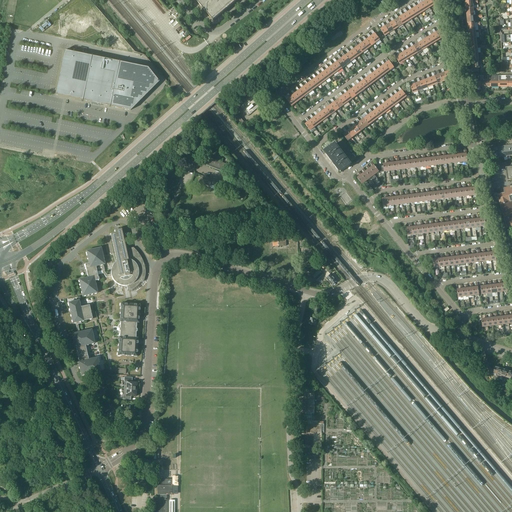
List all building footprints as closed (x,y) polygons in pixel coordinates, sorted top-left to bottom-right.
[(195,0),(213,21),(214,21),(213,20),(237,0),(195,0)] [(421,0),(423,2),(421,4),(425,11),(429,8),(425,1),(424,0),(421,0)] [(427,0),(425,1),(429,8),(434,5),(430,0),(427,0)] [(419,5),(416,7),(421,14),(425,11),(421,4),(419,1),(417,2),(419,5)] [(414,8),(412,10),(416,16),(421,14),(416,7),(414,3),(412,5),(414,8)] [(410,11),(407,12),(412,19),(416,16),(412,10),(410,6),(408,7),(410,11)] [(405,14),(403,15),(407,22),(412,19),(407,12),(405,9),(403,10),(405,14)] [(401,16),(398,18),(403,25),(407,22),(403,15),(401,12),(399,13),(401,16)] [(397,19),(394,21),(398,28),(403,25),(398,18),(396,15),(395,16),(397,19)] [(392,22),(390,24),(394,30),(398,28),(394,21),(392,17),(390,19),(392,22)] [(388,25),(385,26),(389,33),(394,30),(390,24),(387,20),(386,21),(388,25)] [(383,28),(381,29),(385,36),(389,33),(385,26),(383,23),(381,24),(383,28)] [(439,31),(436,33),(440,39),(445,37),(441,30),(440,30),(438,26),(436,28),(439,31)] [(434,34),(431,35),(436,42),(440,39),(436,33),(434,29),(432,30),(434,34)] [(373,35),(371,37),(376,43),(380,40),(375,33),(373,30),(371,32),(373,35)] [(430,36),(427,38),(431,45),(436,42),(431,35),(429,32),(427,33),(430,36)] [(369,38),(367,40),(371,46),(376,43),(371,37),(368,33),(367,35),(369,38)] [(425,39),(423,41),(427,48),(431,45),(427,38),(425,35),(423,36),(425,39)] [(365,41),(362,43),(367,49),(371,46),(367,40),(364,37),(362,38),(365,41)] [(421,42),(418,44),(422,50),(427,48),(423,41),(420,37),(419,39),(421,42)] [(361,44),(358,46),(363,53),(367,49),(362,43),(360,40),(358,41),(361,44)] [(416,45),(414,46),(418,53),(419,54),(423,52),(422,50),(418,44),(416,40),(414,41),(416,45)] [(356,47),(354,49),(359,56),(363,53),(358,46),(356,43),(354,44),(356,47)] [(412,47),(409,49),(413,56),(418,53),(414,46),(412,43),(410,44),(412,47)] [(477,46),(470,46),(471,54),(478,53),(477,49),(483,48),(482,45),(477,46)] [(352,51),(350,52),(355,59),(359,56),(354,49),(352,46),(350,47),(352,51)] [(407,50),(405,52),(409,59),(413,56),(409,49),(407,46),(405,47),(407,50)] [(403,53),(400,54),(404,61),(409,59),(405,52),(403,48),(401,50),(403,53)] [(348,54),(346,56),(350,62),(351,62),(355,59),(350,52),(347,49),(346,51),(348,54)] [(64,51),(55,95),(82,100),(82,101),(96,103),(109,106),(109,107),(110,107),(110,106),(130,110),(159,82),(147,68),(119,62),(119,61),(119,62),(92,56),(91,56),(64,51)] [(398,56),(396,57),(400,64),(404,61),(400,54),(398,51),(396,52),(398,56)] [(344,57),(341,59),(346,65),(348,69),(353,65),(351,62),(350,62),(346,56),(343,52),(341,54),(344,57)] [(340,60),(337,62),(342,68),(346,65),(341,59),(339,56),(337,57),(340,60)] [(387,62),(385,64),(390,71),(394,68),(389,61),(387,58),(385,59),(387,62)] [(335,63),(333,65),(338,72),(342,68),(337,62),(335,59),(333,60),(335,63)] [(383,66),(381,67),(386,74),(390,71),(385,64),(383,61),(381,62),(383,66)] [(331,66),(329,68),(334,75),(338,72),(333,65),(331,62),(329,63),(331,66)] [(379,69),(377,71),(381,77),(386,74),(381,67),(378,64),(377,66),(379,69)] [(327,70),(325,71),(329,78),(334,75),(329,68),(326,65),(325,66),(327,70)] [(375,72),(372,74),(377,80),(381,77),(377,71),(374,67),(372,69),(375,72)] [(323,73),(320,75),(325,81),(329,78),(325,71),(322,68),(320,70),(323,73)] [(319,76),(316,78),(321,84),(325,81),(320,75),(318,71),(316,73),(319,76)] [(371,75),(368,77),(373,83),(377,80),(372,74),(370,71),(368,72),(371,75)] [(366,78),(364,80),(369,87),(373,83),(368,77),(366,74),(364,75),(366,78)] [(314,79),(312,81),(317,87),(321,84),(316,78),(314,75),(312,76),(314,79)] [(474,76),(471,76),(472,82),(472,87),(481,87),(481,76),(478,76),(479,76),(479,80),(474,80),(474,76)] [(483,76),(481,76),(481,87),(490,87),(490,76),(487,76),(488,76),(488,80),(483,80),(483,76)] [(499,76),(490,76),(490,87),(499,87),(499,76)] [(508,76),(499,76),(499,87),(508,87),(508,76)] [(362,81),(360,83),(365,90),(369,87),(364,80),(362,77),(360,78),(362,81)] [(310,82),(308,84),(313,91),(317,87),(312,81),(310,78),(308,79),(310,82)] [(418,83),(415,84),(418,91),(420,91),(421,94),(424,92),(423,90),(420,82),(419,78),(417,79),(418,83)] [(358,85),(356,86),(360,93),(365,90),(360,83),(357,80),(356,81),(358,85)] [(413,85),(410,86),(413,93),(418,91),(415,84),(414,80),(412,81),(413,85)] [(305,81),(304,82),(306,85),(304,87),(309,94),(313,91),(308,84),(305,81)] [(354,88),(351,90),(356,96),(360,93),(356,86),(353,83),(351,85),(354,88)] [(302,89),(299,90),(304,97),(309,94),(304,87),(301,84),(299,85),(302,89)] [(350,91),(347,93),(352,99),(356,96),(351,90),(349,86),(347,88),(350,91)] [(298,92),(295,94),(300,100),(304,97),(299,90),(297,87),(295,89),(298,92)] [(400,92),(397,94),(402,100),(407,97),(402,90),(399,87),(398,88),(400,92)] [(293,95),(291,97),(296,103),(300,100),(295,94),(293,90),(291,92),(293,95)] [(345,90),(343,91),(345,94),(343,96),(348,102),(352,99),(347,93),(345,90)] [(396,95),(393,97),(398,103),(402,100),(397,94),(395,90),(393,92),(396,95)] [(289,98),(287,100),(292,106),(296,103),(291,97),(289,93),(287,95),(289,98)] [(341,97),(339,99),(344,105),(348,102),(343,96),(341,93),(339,94),(341,97)] [(391,94),(389,95),(392,98),(389,100),(394,106),(398,103),(393,97),(391,94)] [(337,100),(335,102),(339,109),(344,105),(339,99),(336,96),(335,97),(337,100)] [(387,101),(385,103),(390,109),(394,106),(389,100),(387,97),(385,98),(387,101)] [(333,104),(330,105),(335,112),(339,109),(335,102),(332,99),(330,100),(333,104)] [(383,104),(381,106),(386,113),(390,109),(385,103),(383,100),(381,101),(383,104)] [(329,107),(326,109),(331,115),(335,112),(330,105),(328,102),(326,104),(329,107)] [(379,107),(377,109),(381,116),(386,113),(381,106),(378,103),(377,104),(379,107)] [(324,105),(320,109),(327,118),(331,115),(326,109),(324,105)] [(374,106),(372,107),(375,111),(372,112),(377,119),(381,116),(377,109),(374,106)] [(320,113),(318,115),(323,121),(324,123),(328,120),(327,118),(320,109),(318,110),(320,113)] [(371,114),(368,116),(373,122),(377,119),(372,112),(370,109),(368,111),(371,114)] [(316,116),(314,118),(318,124),(323,121),(318,115),(315,112),(314,113),(316,116)] [(366,112),(364,114),(366,117),(364,119),(369,125),(373,122),(368,116),(366,112)] [(244,126),(246,124),(237,114),(235,116),(244,126)] [(312,119),(309,121),(314,128),(318,124),(314,118),(311,115),(309,116),(312,119)] [(362,120),(360,122),(365,128),(369,125),(364,119),(362,116),(360,117),(362,120)] [(308,122),(305,124),(310,131),(314,128),(309,121),(307,118),(305,119),(308,122)] [(358,123),(356,125),(360,132),(365,128),(360,122),(357,119),(356,120),(358,123)] [(354,126),(351,128),(356,135),(358,137),(362,134),(360,132),(356,125),(353,122),(351,123),(354,126)] [(350,130),(347,131),(352,138),(356,135),(351,128),(349,125),(347,126),(350,130)] [(345,133),(343,135),(348,141),(352,138),(347,131),(345,128),(343,130),(345,133)] [(335,144),(325,151),(327,154),(328,156),(327,156),(329,159),(330,158),(333,162),(343,154),(340,150),(339,149),(336,145),(335,144)] [(490,148),(491,159),(492,158),(501,157),(510,156),(511,155),(511,145),(509,146),(509,145),(508,146),(500,147),(499,147),(490,148)] [(343,154),(333,162),(336,165),(335,166),(337,169),(338,168),(341,172),(351,165),(350,164),(347,160),(346,158),(346,159),(343,154)] [(205,165),(225,173),(228,164),(208,157),(205,165)] [(383,166),(375,167),(379,172),(380,173),(382,172),(384,172),(389,171),(388,163),(389,163),(388,160),(386,160),(386,164),(383,164),(383,166)] [(370,168),(370,169),(375,175),(379,172),(375,167),(374,165),(372,162),(370,163),(373,166),(370,168)] [(366,172),(370,178),(375,175),(370,169),(370,168),(368,165),(366,167),(368,170),(366,172)] [(511,166),(506,168),(507,181),(511,180),(511,186),(505,188),(505,190),(504,191),(505,193),(498,195),(507,228),(511,226),(511,166)] [(362,175),(361,175),(366,181),(370,178),(366,172),(364,169),(362,170),(364,173),(362,175)] [(360,176),(357,178),(362,185),(366,181),(361,175),(362,175),(359,172),(358,173),(360,176)] [(210,187),(210,186),(211,185),(219,188),(222,181),(213,178),(213,180),(204,176),(202,184),(210,187)] [(231,179),(228,182),(236,191),(234,193),(241,202),(246,197),(239,188),(239,189),(231,179)] [(154,226),(142,235),(145,238),(149,235),(152,233),(152,232),(156,229),(154,226)] [(105,265),(101,248),(86,251),(89,263),(85,264),(88,278),(79,280),(82,296),(97,293),(95,281),(99,280),(97,272),(102,271),(102,272),(106,277),(111,276),(112,277),(112,278),(112,279),(113,280),(114,281),(115,282),(116,283),(118,284),(119,285),(120,285),(121,286),(122,286),(124,286),(125,286),(126,286),(127,286),(128,290),(130,289),(132,288),(134,287),(136,286),(138,285),(139,283),(140,282),(140,281),(142,282),(143,281),(144,278),(144,276),(145,274),(145,272),(144,269),(144,268),(146,268),(145,265),(144,265),(143,264),(142,262),(142,260),(140,258),(139,256),(138,254),(137,253),(137,252),(135,251),(134,249),(133,248),(125,250),(121,232),(122,232),(121,229),(114,231),(115,233),(110,234),(110,235),(111,235),(117,261),(116,262),(114,263),(113,265),(112,266),(112,268),(111,269),(111,271),(111,273),(111,274),(107,275),(105,272),(103,265),(105,265)] [(317,281),(324,275),(318,269),(315,271),(316,272),(312,276),(317,281)] [(331,274),(326,278),(332,285),(333,284),(334,286),(336,285),(335,283),(337,282),(331,274)] [(72,334),(74,343),(75,348),(76,348),(79,362),(78,362),(81,376),(101,371),(98,358),(88,360),(85,346),(95,344),(91,330),(80,332),(78,324),(81,323),(81,322),(92,319),(89,305),(80,307),(79,300),(68,303),(73,323),(75,323),(78,333),(72,334)] [(120,356),(120,355),(134,356),(134,357),(137,357),(137,354),(138,338),(136,338),(136,332),(138,332),(138,329),(136,329),(137,323),(138,323),(139,307),(140,307),(140,304),(137,304),(137,305),(123,304),(123,303),(120,303),(120,306),(121,306),(120,322),(120,328),(119,328),(119,331),(120,331),(120,337),(119,337),(118,353),(117,356),(120,356)] [(482,321),(478,321),(479,328),(481,327),(482,327),(488,327),(487,319),(486,315),(484,315),(485,319),(481,319),(482,321)] [(495,370),(494,372),(497,373),(496,376),(497,377),(497,379),(499,380),(500,379),(503,369),(496,367),(495,367),(494,369),(495,370)] [(503,369),(500,379),(502,380),(502,382),(503,382),(503,383),(505,385),(506,385),(507,383),(506,383),(507,380),(505,380),(508,370),(505,370),(505,369),(504,369),(503,369)] [(124,377),(124,381),(124,388),(136,389),(136,388),(137,388),(138,384),(137,384),(137,382),(132,381),(132,377),(124,377)] [(123,396),(122,399),(130,400),(131,396),(136,397),(136,395),(137,395),(137,391),(136,391),(136,389),(124,388),(123,396)] [(315,389),(305,389),(305,414),(314,414),(315,389)] [(322,425),(305,425),(304,425),(304,436),(305,436),(306,456),(314,456),(314,434),(322,433),(322,425)] [(166,511),(167,501),(165,501),(165,499),(164,499),(164,495),(172,495),(172,479),(160,479),(160,485),(157,485),(157,495),(158,495),(158,502),(155,502),(155,511),(166,511)]
